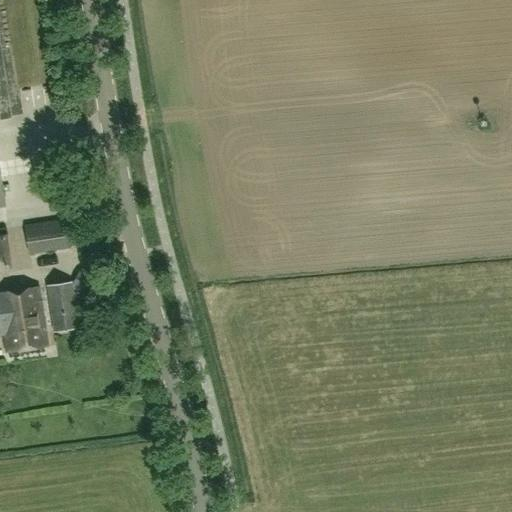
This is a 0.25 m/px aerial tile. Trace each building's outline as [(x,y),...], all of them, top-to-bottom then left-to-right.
[(35,23),(43,38),(55,32),(47,17),(35,23)] [(52,72),(58,71),(57,47),(50,47),(52,72)] [(65,219),(25,226),(30,254),(70,247),(65,219)] [(0,258),(15,255),(9,230),(0,232),(0,258)] [(79,271),(73,284),(73,287),(85,293),(92,277),(79,271)] [(72,281),(46,286),(53,331),(79,327),(73,287),(73,284),(72,281)] [(6,354),(48,348),(39,287),(0,292),(0,320),(1,320),(6,354)]
